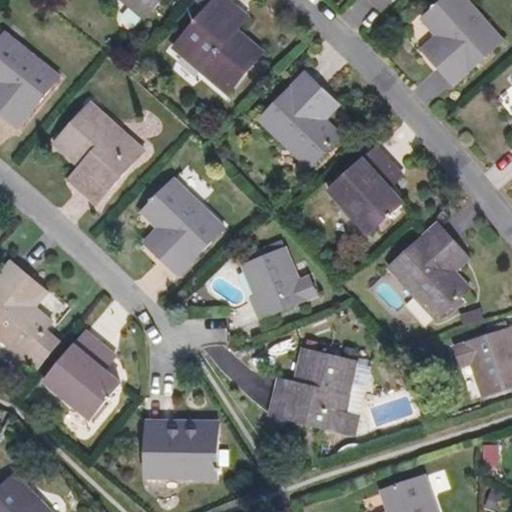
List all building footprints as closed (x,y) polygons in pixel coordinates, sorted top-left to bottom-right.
[(125,0),(150,19),(165,0),(125,0)] [(228,95),(265,53),(239,30),(230,23),(241,11),(228,0),(215,0),(174,48),(228,95)] [(370,0),(381,11),(391,0),(370,0)] [(429,58),(454,86),(504,42),(466,0),(444,0),(422,20),(437,37),(444,45),(429,58)] [(239,30),(250,18),(241,11),(230,23),(239,30)] [(63,79),(9,33),(0,44),(0,87),(4,91),(0,95),(0,112),(19,130),(63,79)] [(422,50),(429,58),(444,45),(437,37),(422,50)] [(325,120),(317,113),(331,98),(305,73),(259,121),(309,168),(341,136),(325,120)] [(325,120),(340,106),(331,98),(317,113),(325,120)] [(98,205),(147,153),(95,103),(58,142),(82,166),(91,173),(79,186),(98,205)] [(404,203),(389,188),(381,179),(395,167),(377,147),(329,191),(353,218),(362,210),(377,228),(404,203)] [(79,186),(91,173),(82,166),(71,178),(79,186)] [(389,188),(403,175),(395,167),(381,179),(389,188)] [(233,227),(184,175),(143,213),(166,238),(174,246),(162,257),(181,277),(233,227)] [(377,228),(362,210),(353,218),(368,235),(377,228)] [(470,289),(455,273),(448,265),(463,251),(438,224),(389,268),(436,320),(470,289)] [(162,257),(174,246),(166,238),(154,249),(162,257)] [(319,294),(311,274),(299,279),(286,246),(244,263),(261,305),(256,306),(260,317),(319,294)] [(455,273),(470,259),(463,251),(448,265),(455,273)] [(47,330),(55,322),(38,306),(30,300),(43,286),(13,262),(0,277),(0,337),(24,358),(47,330)] [(38,306),(50,293),(43,286),(30,300),(38,306)] [(465,327),(485,321),(481,309),(461,314),(465,327)] [(511,389),(511,329),(455,350),(462,369),(474,365),(485,399),(511,389)] [(39,370),(62,343),(47,330),(24,358),(39,370)] [(106,369),(99,362),(110,348),(89,330),(47,380),(94,419),(123,383),(106,369)] [(106,369),(118,354),(110,348),(99,362),(106,369)] [(352,386),(358,361),(303,349),(293,394),(277,390),(271,416),(342,431),(352,386)] [(293,394),(295,383),(280,380),(277,390),(293,394)] [(352,386),(342,431),(357,434),(367,389),(352,386)] [(201,436),(202,426),(153,423),(152,432),(201,436)] [(220,486),(224,427),(202,426),(201,436),(152,432),(148,481),(220,486)] [(500,465),(499,445),(485,445),(485,466),(500,465)] [(50,511),(15,474),(0,487),(0,511),(50,511)] [(436,511),(424,476),(380,491),(387,511),(436,511)]
